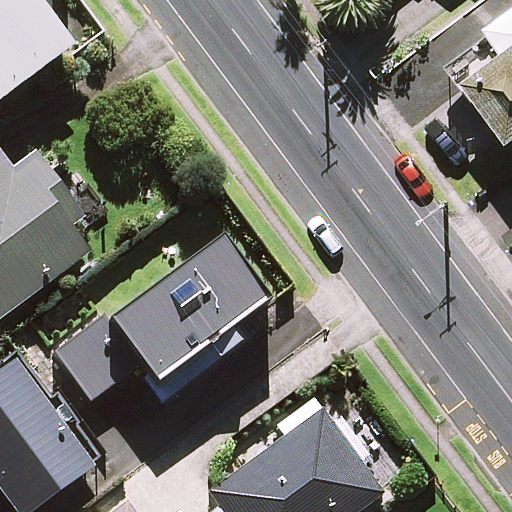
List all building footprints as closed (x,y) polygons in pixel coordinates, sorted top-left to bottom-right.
[(0,0),(0,104),(69,54),(28,0),(0,0)] [(511,14),(451,62),(511,139),(511,14)] [(83,219),(38,157),(12,175),(0,157),(0,322),(91,256),(71,228),(83,219)] [(266,306),(222,245),(109,327),(103,319),(55,354),(92,404),(142,368),(167,403),(243,347),(231,332),(266,306)] [(22,511),(79,470),(2,365),(0,365),(0,510),(1,511),(22,511)] [(362,511),(384,497),(324,414),(212,494),(220,505),(209,511),(130,511),(129,509),(125,511),(362,511)]
